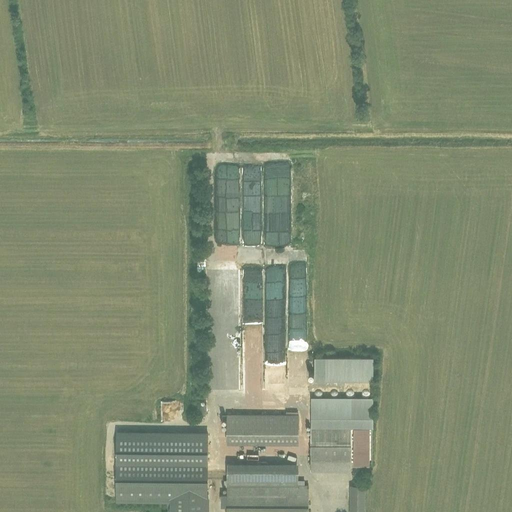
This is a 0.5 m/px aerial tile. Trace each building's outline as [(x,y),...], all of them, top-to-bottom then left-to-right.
[(375,359),(315,359),(315,383),(374,383),(375,359)] [(374,399),(312,398),(312,473),(352,473),(352,430),(374,430),(374,399)] [(300,415),(228,415),(228,445),(299,446),(300,415)] [(170,505),(170,511),(209,511),(210,434),(117,433),(117,504),(170,505)] [(228,465),(228,487),(299,487),(299,465),(228,465)] [(308,511),(309,487),(299,487),(228,487),(228,511),(308,511)] [(365,511),(366,487),(350,487),(350,511),(365,511)]
